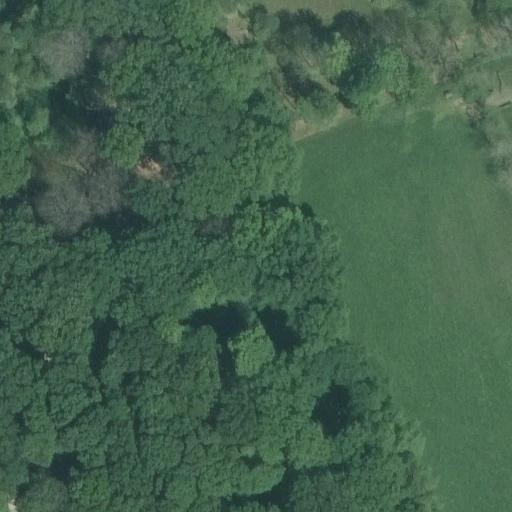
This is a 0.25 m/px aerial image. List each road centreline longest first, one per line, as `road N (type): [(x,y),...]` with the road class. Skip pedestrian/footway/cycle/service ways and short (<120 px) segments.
road 1 (track): [(380,511),(209,104)]
road 2 (unknown): [(0,5),(209,104)]
